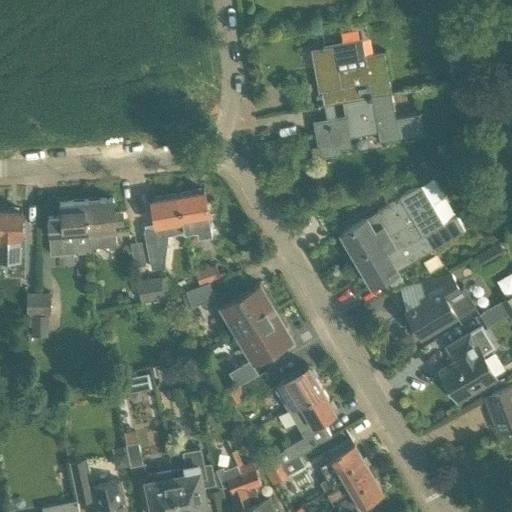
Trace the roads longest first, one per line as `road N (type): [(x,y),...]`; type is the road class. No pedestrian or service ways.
road 1 (residential): [(443,511),(249,189),(220,155)]
road 2 (residential): [(220,155),(0,168)]
road 3 (residential): [(220,155),(232,78),(220,0)]
